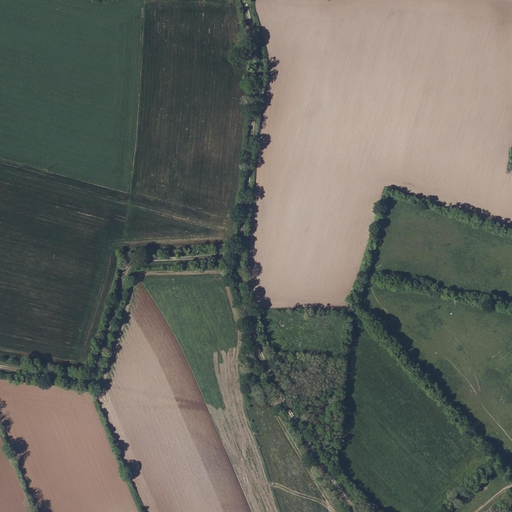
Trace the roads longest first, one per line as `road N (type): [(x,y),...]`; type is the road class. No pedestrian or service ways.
road 1 (track): [(237,255),(132,262),(86,379),(0,365)]
road 2 (track): [(357,511),(323,469),(256,348),(237,255)]
road 3 (track): [(237,255),(256,71),(244,0)]
